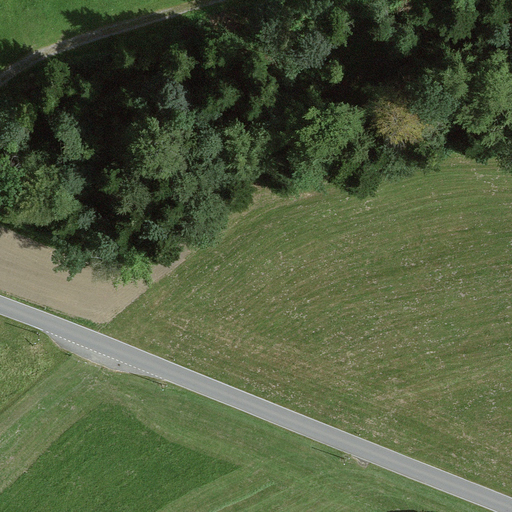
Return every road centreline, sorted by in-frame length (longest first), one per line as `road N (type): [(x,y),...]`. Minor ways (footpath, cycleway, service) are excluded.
road 1 (unclassified): [(511,511),(0,307)]
road 2 (track): [(0,435),(103,349)]
road 3 (track): [(0,77),(113,29)]
